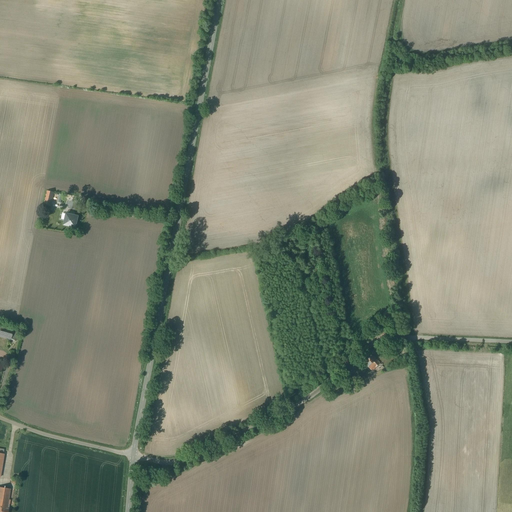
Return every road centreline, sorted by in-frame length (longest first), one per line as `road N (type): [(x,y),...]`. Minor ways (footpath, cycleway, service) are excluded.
road 1 (tertiary): [(133,456),(218,0)]
road 2 (unclassified): [(511,342),(374,341),(308,398),(191,457),(177,463),(133,456)]
road 3 (unclassified): [(133,456),(0,418)]
